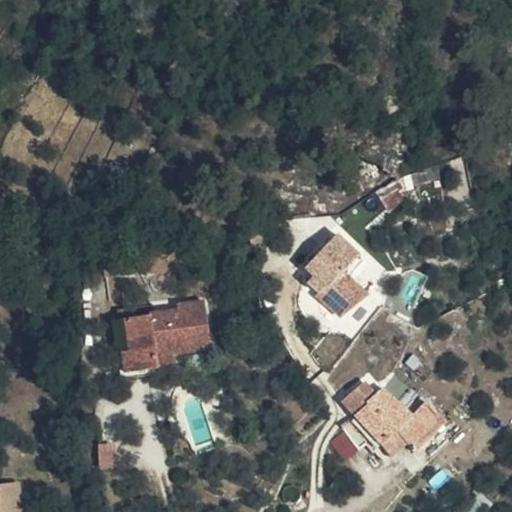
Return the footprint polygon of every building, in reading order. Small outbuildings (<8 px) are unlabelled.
[(343,239),(324,254),(345,277),(364,261),(343,239)] [(160,273),(159,247),(105,248),(106,274),(160,273)] [(341,319),(345,316),(365,298),(345,277),(324,254),(308,268),(315,277),(328,289),(321,297),(341,319)] [(309,284),(320,296),(321,297),(328,289),(315,277),(309,284)] [(160,366),(159,357),(158,346),(176,344),(213,341),(206,293),(180,297),(181,302),(154,305),(150,306),(151,309),(144,309),(115,313),(122,370),(160,366)] [(338,320),(341,319),(321,297),(320,296),(317,299),(338,320)] [(143,299),(144,309),(151,309),(150,306),(154,305),(153,297),(143,299)] [(365,298),(345,316),(367,301),(365,298)] [(158,346),(159,357),(177,356),(176,344),(158,346)] [(329,431),(333,439),(340,434),(350,449),(358,444),(364,450),(375,443),(385,453),(402,440),(410,450),(445,422),(424,403),(420,398),(413,392),(397,378),(393,380),(375,395),(336,424),(329,431)] [(342,405),(329,414),(336,424),(375,395),(365,384),(340,401),(342,405)] [(420,398),(424,403),(430,397),(421,387),(413,392),(420,398)] [(26,511),(21,473),(0,476),(0,511),(26,511)]
